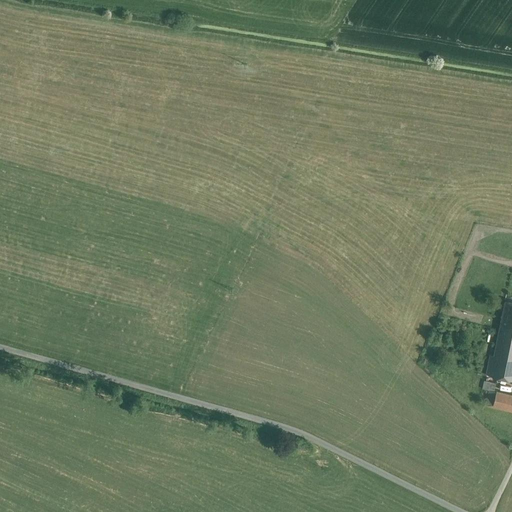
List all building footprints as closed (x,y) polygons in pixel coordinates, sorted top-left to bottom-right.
[(511,302),(505,301),(500,325),(511,327),(511,302)] [(511,327),(500,325),(500,326),(494,356),(490,355),(486,374),(490,375),(511,379),(511,327)] [(496,383),(486,381),(485,381),(483,389),(489,390),(495,391),(496,383)] [(495,391),(489,390),(486,405),(502,409),(505,394),(495,391)] [(511,395),(505,394),(502,409),(511,411),(511,395)]
